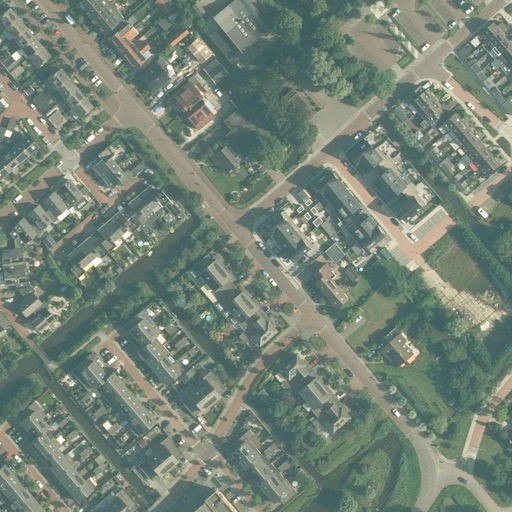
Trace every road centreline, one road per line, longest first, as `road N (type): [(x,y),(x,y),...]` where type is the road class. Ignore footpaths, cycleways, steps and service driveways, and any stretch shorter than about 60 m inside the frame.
road 1 (tertiary): [(432,474),(410,431),(313,318)]
road 2 (residential): [(451,220),(413,253),(327,151)]
road 3 (residential): [(206,453),(273,352),(313,318)]
road 4 (tertiary): [(238,231),(133,109)]
road 5 (residential): [(105,338),(206,453)]
road 6 (tertiary): [(133,109),(41,0)]
